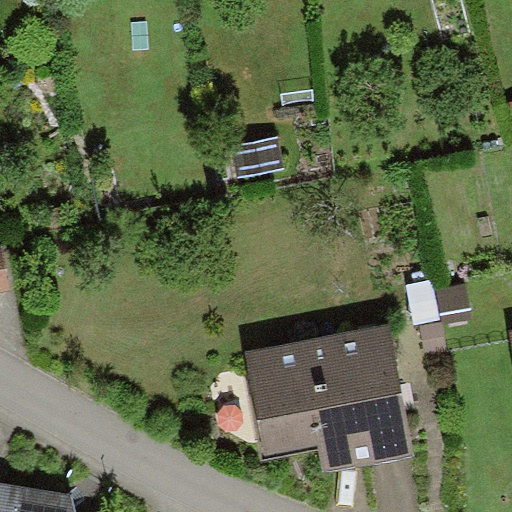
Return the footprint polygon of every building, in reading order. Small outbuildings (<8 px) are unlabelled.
[(271,134),(226,140),(231,176),(276,169),(271,134)] [(476,210),(432,215),(435,238),(479,232),(476,210)] [(382,221),(355,224),(358,254),(385,251),(382,221)] [(5,245),(0,245),(0,293),(12,292),(5,245)] [(423,274),(395,279),(403,324),(432,318),(423,274)] [(511,322),(494,326),(511,410),(511,322)] [(393,325),(247,357),(268,455),(323,443),(328,467),(420,447),(393,325)] [(0,483),(0,511),(71,511),(68,497),(0,483)]
